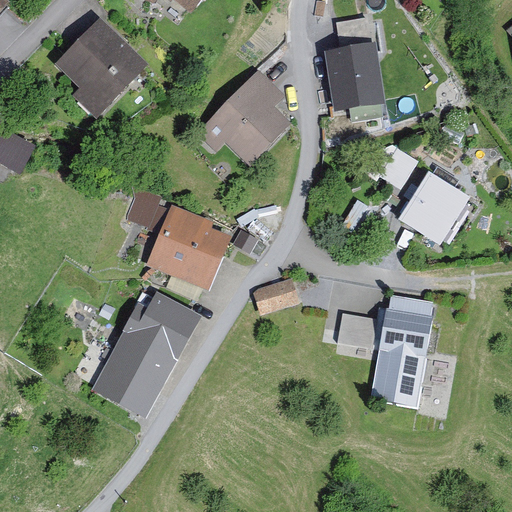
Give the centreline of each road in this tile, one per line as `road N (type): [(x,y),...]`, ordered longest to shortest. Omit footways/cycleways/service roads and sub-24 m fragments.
road 1 (residential): [(278,245),(137,462)]
road 2 (residential): [(301,0),(312,158),(278,245)]
road 3 (residential): [(394,280),(318,265),(278,245)]
